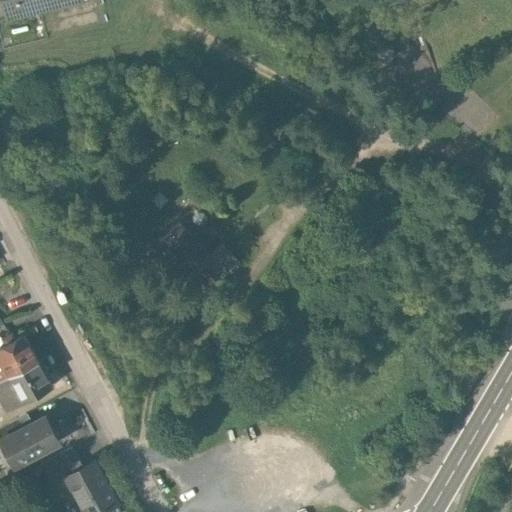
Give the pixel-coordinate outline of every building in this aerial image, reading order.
[(79,0),(2,0),(8,20),(79,0)] [(211,257),(180,225),(163,242),(207,289),(220,276),(209,264),(214,260),(211,257)] [(211,257),(214,260),(209,264),(220,276),(226,271),(224,245),(211,257)] [(0,349),(0,364),(8,378),(37,362),(23,337),(16,341),(12,335),(2,341),(5,347),(0,349)] [(37,362),(8,378),(0,382),(0,398),(1,401),(16,392),(24,407),(53,391),(37,362)] [(57,443),(44,421),(1,445),(13,467),(57,443)] [(104,511),(117,505),(93,464),(65,479),(83,511),(104,511)]
